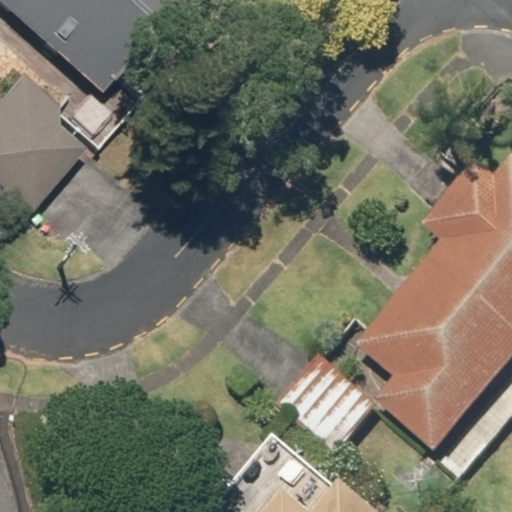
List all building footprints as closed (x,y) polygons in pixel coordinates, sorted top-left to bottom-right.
[(0,0),(0,24),(99,110),(195,0),(0,0)] [(9,87),(0,97),(0,204),(26,224),(75,161),(43,137),(55,122),(9,87)] [(488,196),(468,179),(414,241),(435,259),(353,355),(391,387),(372,408),(431,458),(511,362),(511,179),(507,175),(488,196)] [(373,415),(313,366),(273,414),(333,463),(373,415)] [(318,511),(283,511),(277,506),(271,511),(349,511),(333,497),(318,511)]
